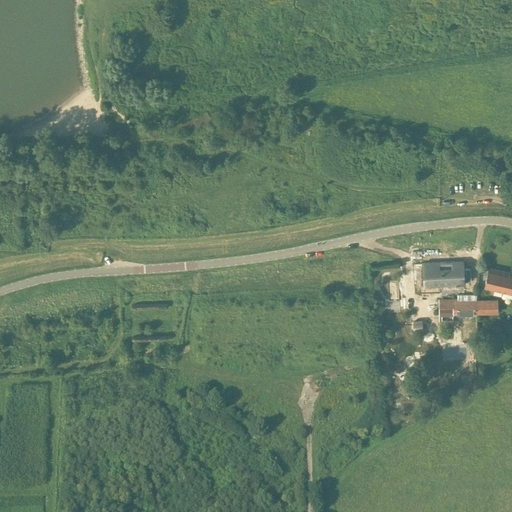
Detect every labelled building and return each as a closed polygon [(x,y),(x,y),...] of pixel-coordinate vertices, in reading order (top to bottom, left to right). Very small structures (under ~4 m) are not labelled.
[(464,268),(463,261),(423,263),(424,285),(464,283),(464,280),(471,280),(470,268),(464,268)] [(511,293),(511,272),(489,267),(484,287),(511,293)] [(458,298),(439,298),(440,322),(442,322),(442,316),(442,315),(455,315),(455,314),(476,313),(477,313),(477,299),(478,299),(477,294),(457,294),(458,298)] [(477,313),(498,312),(498,298),(481,298),(481,299),(477,299),(477,313)] [(414,330),(423,330),(422,320),(413,321),(414,330)] [(456,347),(456,357),(471,356),(470,346),(456,347)]
